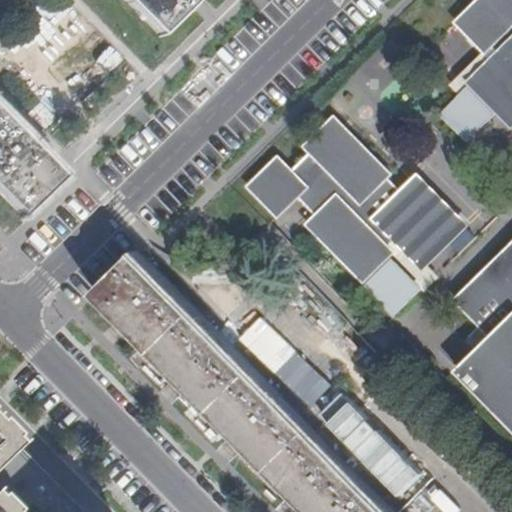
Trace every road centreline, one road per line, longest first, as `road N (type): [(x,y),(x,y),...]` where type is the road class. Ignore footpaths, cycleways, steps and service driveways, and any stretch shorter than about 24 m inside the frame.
road 1 (residential): [(330,0),(7,316)]
road 2 (residential): [(197,511),(7,316)]
